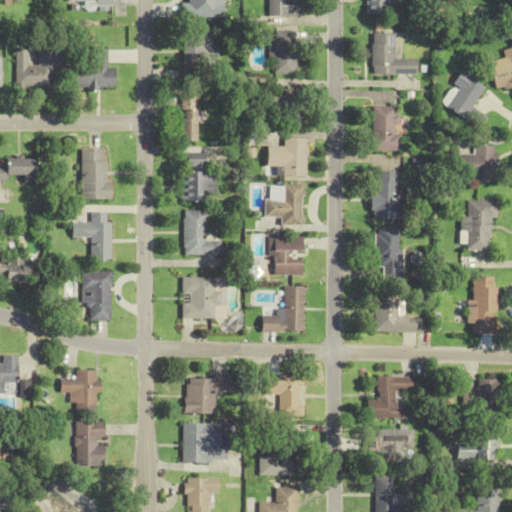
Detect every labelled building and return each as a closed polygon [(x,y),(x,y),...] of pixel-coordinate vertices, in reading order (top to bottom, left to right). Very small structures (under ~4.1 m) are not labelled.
[(219,17),(219,0),(183,0),(184,3),(178,3),(178,18),(219,17)] [(301,16),(300,0),(266,0),(266,16),(301,16)] [(366,0),(366,14),(385,15),(386,2),(394,3),(393,0),(366,0)] [(199,60),(211,60),(211,31),(181,31),(181,66),(199,66),(199,60)] [(267,65),(271,65),(271,74),(293,74),(293,31),(267,31),(267,65)] [(415,74),(415,59),(393,59),(393,33),(370,33),(370,74),(415,74)] [(13,50),(13,87),(49,87),(49,47),(35,47),(35,65),(26,65),(26,50),(13,50)] [(511,47),(502,50),(505,65),(489,69),(494,90),(511,85),(511,47)] [(67,88),(111,88),(112,68),(104,68),(104,49),(86,49),(86,65),(68,64),(67,88)] [(482,88),(465,76),(443,105),(472,127),(481,114),(469,106),(482,88)] [(277,126),(301,126),(302,92),(258,91),(258,111),(278,112),(277,126)] [(194,96),(178,96),(178,141),(194,141),(194,96)] [(395,151),(395,107),(370,107),(370,151),(395,151)] [(305,138),(281,137),(281,146),(265,146),(264,167),(268,168),(268,175),(303,176),(305,138)] [(471,154),(454,154),(454,175),(469,176),(469,182),(492,182),(492,146),(471,146),(471,154)] [(79,199),(104,199),(104,148),(79,148),(79,199)] [(181,201),(214,201),(214,173),(202,173),(202,153),(181,153),(181,201)] [(0,178),(21,178),(21,182),(32,182),(31,159),(0,159),(0,178)] [(393,172),(369,171),(368,218),(392,219),(393,172)] [(264,218),(279,218),(279,225),(301,225),(301,185),(263,185),(264,218)] [(464,251),(487,251),(487,218),(494,218),(494,201),(465,201),(465,220),(458,220),(458,243),(464,243),(464,251)] [(181,255),(219,255),(219,241),(203,241),(203,211),(181,211),(181,255)] [(89,223),(70,223),(70,237),(90,237),(90,260),(109,260),(109,212),(89,212),(89,223)] [(398,229),(373,228),(372,273),(398,273),(398,229)] [(300,276),(300,237),(268,237),(268,276),(300,276)] [(0,261),(0,279),(4,280),(4,283),(32,283),(32,261),(0,261)] [(81,305),(88,305),(88,321),(109,321),(109,272),(81,272),(81,305)] [(466,324),(471,324),(471,334),(493,334),(494,277),(471,277),(471,302),(466,302),(466,324)] [(180,301),(180,319),(225,319),(225,278),(181,278),(180,301)] [(301,332),(302,287),(282,287),(282,310),(274,310),(274,316),(260,316),(260,332),(301,332)] [(372,332),(423,333),(423,318),(396,317),(396,291),(373,291),(372,332)] [(17,356),(0,355),(0,391),(17,392),(17,356)] [(74,412),(96,413),(97,371),(74,370),(74,378),(59,377),(58,392),(68,392),(68,403),(75,403),(74,412)] [(301,376),(264,376),(264,395),(277,395),(277,416),(301,416),(301,376)] [(213,414),(214,392),(227,392),(227,378),(183,377),(183,413),(213,414)] [(365,418),(404,419),(404,408),(394,408),(395,391),(413,392),(413,378),(376,377),(375,401),(365,401),(365,418)] [(460,389),(461,405),(473,405),(473,420),(496,419),(495,379),(475,380),(475,388),(460,389)] [(102,466),(102,422),(73,422),(73,466),(102,466)] [(181,424),(181,462),(224,462),(224,424),(181,424)] [(375,429),(375,437),(361,437),(361,453),(411,453),(411,429),(375,429)] [(455,444),(455,460),(494,460),(494,429),(472,429),(472,444),(455,444)] [(271,456),(257,455),(256,475),(292,476),(293,439),(272,438),(271,456)] [(371,511),(404,511),(405,505),(391,505),(391,477),(372,477),(371,511)] [(216,478),(183,478),(182,511),(206,511),(206,494),(216,494),(216,478)] [(495,511),(496,484),(474,484),(474,511),(440,511),(439,511),(495,511)] [(293,511),(294,488),(272,487),(272,503),(256,503),(255,511),(293,511)]
